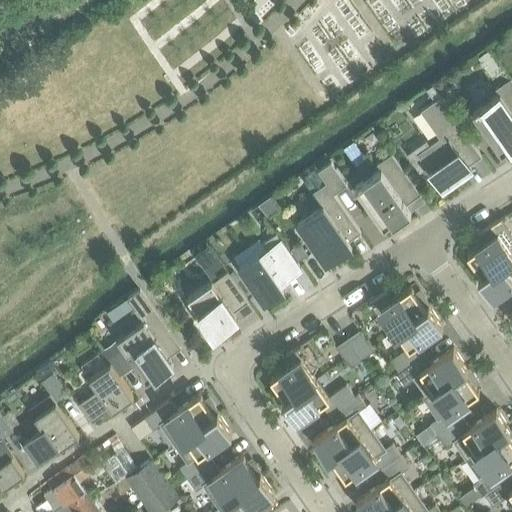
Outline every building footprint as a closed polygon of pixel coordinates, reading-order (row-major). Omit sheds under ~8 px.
[(511,79),(510,77),(495,88),(499,93),(473,111),(501,152),(511,144),(511,79)] [(432,84),(426,88),(434,99),(440,95),(432,84)] [(420,109),(440,137),(417,152),(419,155),(412,160),(419,171),(427,166),(443,189),(473,168),(469,163),(482,155),(460,124),(451,112),(440,95),(434,99),(420,109)] [(460,105),(451,112),(460,124),(469,117),(460,105)] [(386,156),(361,181),(355,185),(384,226),(402,213),(399,208),(421,193),(392,152),(386,156)] [(331,160),(318,169),(326,181),(334,192),(347,183),(331,160)] [(306,177),(303,179),(310,189),(313,187),(315,189),(324,182),(314,168),(304,175),(306,177)] [(322,205),(297,222),(326,263),(353,244),(350,239),(361,231),(334,192),(326,181),(313,191),(322,205)] [(469,263),(479,277),(511,253),(511,252),(492,225),(498,221),(497,220),(469,238),(469,239),(471,238),(477,246),(467,253),(473,261),(469,263)] [(260,253),(259,252),(239,266),(264,302),(284,288),(280,283),(301,268),(276,232),(263,241),(267,248),(260,253)] [(300,242),(290,249),(298,260),(307,253),(300,242)] [(195,255),(212,279),(188,296),(189,297),(184,300),(195,316),(200,312),(215,334),(233,321),(228,315),(248,300),(208,246),(195,255)] [(511,253),(479,277),(493,297),(511,283),(511,253)] [(375,299),(396,328),(429,305),(419,290),(416,293),(411,285),(401,292),(396,285),(398,284),(397,283),(369,301),(370,302),(375,299)] [(140,287),(126,296),(133,306),(147,297),(146,296),(140,287)] [(182,346),(147,297),(133,306),(143,320),(118,338),(147,379),(165,365),(162,360),(182,346)] [(443,324),(429,305),(396,328),(408,346),(390,358),(398,370),(395,372),(395,373),(419,356),(423,354),(415,344),(443,324)] [(361,330),(349,338),(362,357),(374,349),(361,330)] [(350,366),(362,357),(349,338),(337,346),(350,366)] [(273,387),(283,401),(316,378),(316,377),(296,349),(301,345),(301,344),(272,362),(273,363),(275,362),(281,370),(271,377),(276,385),(273,387)] [(414,377),(427,395),(467,366),(454,346),(426,366),(419,356),(395,373),(403,385),(414,377)] [(50,359),(35,370),(42,379),(54,371),(58,376),(61,374),(50,359)] [(79,401),(93,420),(111,407),(113,410),(134,395),(111,362),(90,376),(98,388),(79,401)] [(477,380),(467,366),(427,395),(424,397),(437,416),(429,422),(430,423),(438,434),(462,417),(455,407),(479,390),(474,383),(477,380)] [(54,371),(42,379),(55,398),(67,390),(58,376),(54,371)] [(316,377),(316,378),(283,401),(297,421),(324,401),(331,411),(355,394),(347,383),(339,388),(326,371),(316,377)] [(161,423),(175,442),(218,412),(208,397),(205,400),(200,392),(176,409),(169,399),(145,416),(153,428),(161,423)] [(314,438),(328,458),(361,434),(361,433),(370,427),(359,410),(367,404),(358,392),(355,394),(334,409),(341,419),(314,438)] [(43,426),(25,439),(38,458),(57,445),(58,448),(79,433),(56,400),(35,414),(43,426)] [(469,427),(462,417),(438,434),(446,446),(454,440),(466,458),(510,427),(496,407),(469,427)] [(0,410),(0,436),(12,428),(0,410)] [(179,465),(188,477),(211,461),(205,451),(232,431),(218,412),(175,442),(188,460),(179,465)] [(430,423),(416,434),(423,444),(438,434),(430,423)] [(400,430),(398,437),(403,443),(413,436),(406,426),(400,430)] [(370,460),(377,470),(401,453),(393,441),(385,447),(370,427),(361,433),(361,434),(328,458),(337,472),(341,470),(346,477),(370,460)] [(466,505),(484,493),(508,476),(501,465),(511,457),(511,429),(510,427),(466,458),(480,477),(458,493),(466,505)] [(116,434),(108,439),(116,451),(124,446),(116,434)] [(0,485),(2,484),(4,486),(25,471),(1,438),(0,439),(0,485)] [(116,451),(114,453),(127,473),(138,465),(124,446),(116,451)] [(113,453),(104,459),(117,479),(127,473),(113,453)] [(204,483),(218,503),(261,473),(251,458),(248,461),(243,453),(218,470),(211,461),(188,477),(196,489),(204,483)] [(356,499),(365,511),(380,511),(404,495),(404,496),(414,489),(401,471),(409,465),(401,453),(377,470),(384,480),(356,499)] [(48,501),(39,507),(43,511),(52,511),(57,509),(68,501),(69,502),(86,490),(80,482),(96,470),(90,462),(85,455),(69,467),(49,481),(53,488),(44,495),(48,501)] [(151,511),(159,511),(180,498),(152,459),(126,477),(151,511)] [(275,492),(261,473),(218,503),(224,511),(248,511),(275,492)] [(510,492),(511,494),(511,481),(508,476),(484,493),(492,505),(510,492)] [(442,511),(435,502),(427,508),(414,489),(404,496),(404,495),(380,511),(442,511)] [(68,501),(57,509),(58,511),(101,511),(86,490),(69,502),(68,501)]
